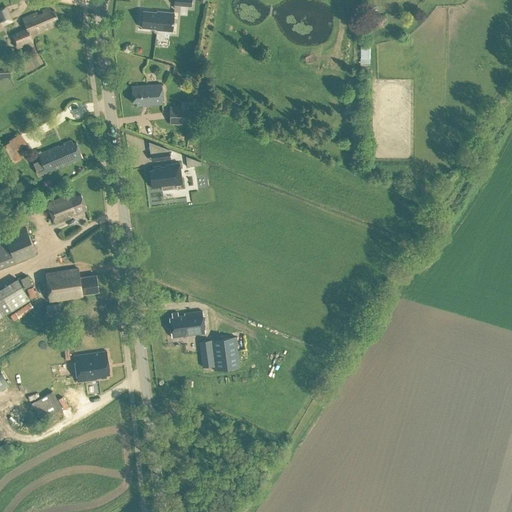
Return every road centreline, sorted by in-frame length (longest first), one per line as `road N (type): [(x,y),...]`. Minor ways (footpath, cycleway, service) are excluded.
road 1 (tertiary): [(161,511),(101,49),(103,0)]
road 2 (track): [(123,213),(0,275)]
